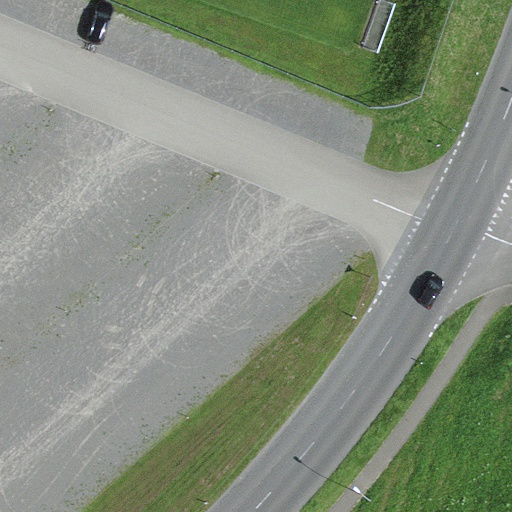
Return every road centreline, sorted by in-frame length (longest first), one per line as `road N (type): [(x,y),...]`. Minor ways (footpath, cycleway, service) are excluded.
road 1 (tertiary): [(254,511),(369,390),(457,225)]
road 2 (tertiary): [(457,225),(511,106)]
